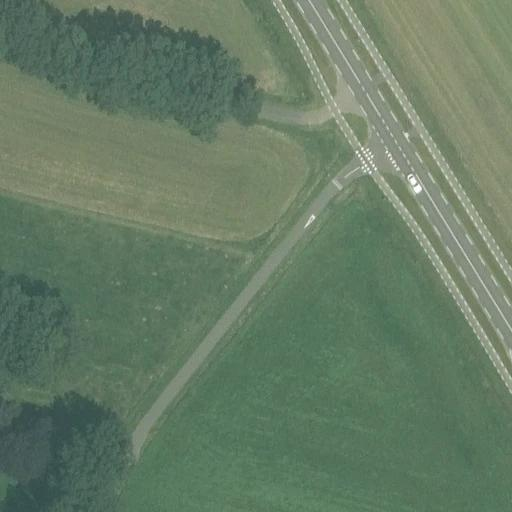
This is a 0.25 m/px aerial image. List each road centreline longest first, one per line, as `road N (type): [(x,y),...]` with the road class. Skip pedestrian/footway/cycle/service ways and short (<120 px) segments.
road 1 (unclassified): [(91,511),(103,480),(337,182),(392,143)]
road 2 (secondary): [(511,334),(392,143)]
road 3 (secondary): [(392,143),(305,0)]
